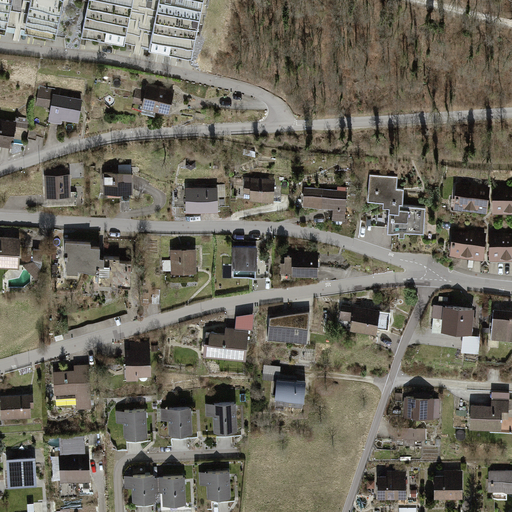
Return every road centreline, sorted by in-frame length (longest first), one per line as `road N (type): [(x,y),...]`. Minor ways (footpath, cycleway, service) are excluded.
road 1 (residential): [(0,217),(307,230),(418,261),(433,278)]
road 2 (residential): [(433,278),(215,304),(0,366)]
road 3 (residential): [(289,125),(275,99),(213,78),(0,47)]
road 4 (residential): [(0,171),(106,138),(289,125)]
road 5 (track): [(511,163),(313,139),(289,125)]
road 6 (unclassified): [(289,125),(511,118)]
road 7 (unknown): [(117,511),(118,453),(228,443)]
road 8 (residential): [(339,511),(389,381)]
road 9 (residential): [(389,381),(511,388)]
